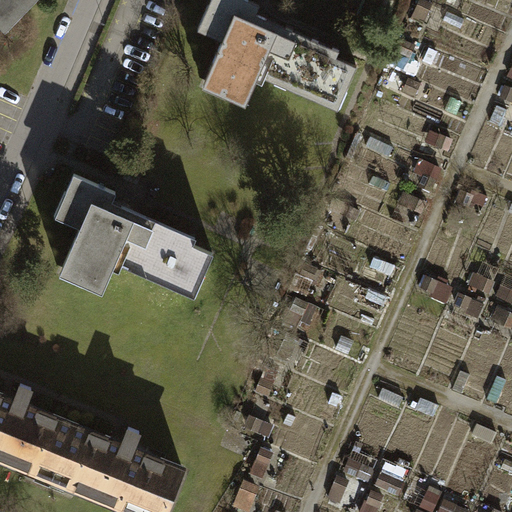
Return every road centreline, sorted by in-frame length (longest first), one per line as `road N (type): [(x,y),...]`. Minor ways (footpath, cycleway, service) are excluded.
road 1 (track): [(511,48),(309,511)]
road 2 (residential): [(0,193),(93,0)]
road 3 (track): [(372,368),(511,428)]
